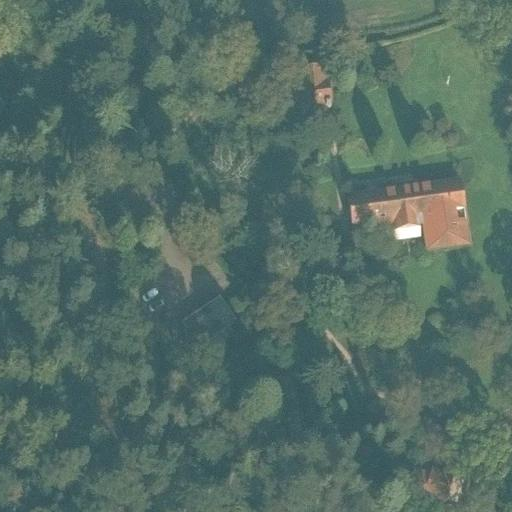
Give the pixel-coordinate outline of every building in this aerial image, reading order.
[(330,109),(325,69),(297,72),(300,98),(302,98),(301,93),(312,92),(315,110),(330,109)] [(430,243),(455,241),(453,226),(463,225),(458,183),(424,186),(429,228),(430,243)] [(391,232),(429,228),(424,186),(403,189),(403,185),(393,187),(394,191),(347,198),(351,234),(390,228),(391,232)] [(180,326),(198,350),(235,325),(219,300),(180,326)] [(446,504),(453,476),(431,470),(430,474),(413,470),(405,499),(424,504),(426,499),(446,504)]
